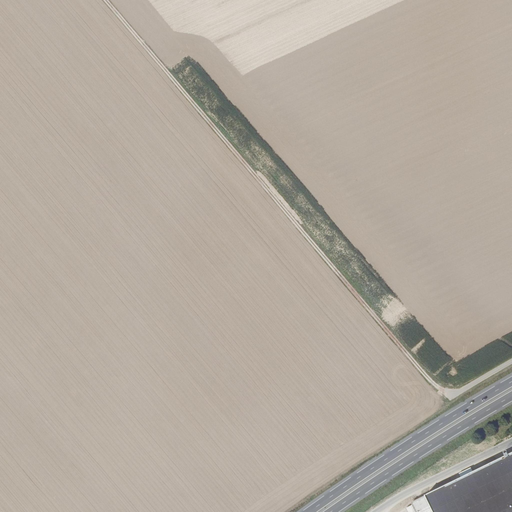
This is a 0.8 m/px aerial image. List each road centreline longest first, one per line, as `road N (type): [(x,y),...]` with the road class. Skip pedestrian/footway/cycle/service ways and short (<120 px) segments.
road 1 (track): [(106,0),(428,376)]
road 2 (trunk): [(511,381),(309,511)]
road 3 (trunk): [(330,511),(511,396)]
